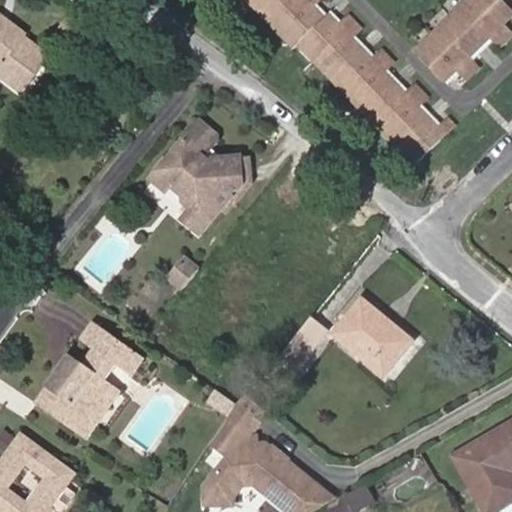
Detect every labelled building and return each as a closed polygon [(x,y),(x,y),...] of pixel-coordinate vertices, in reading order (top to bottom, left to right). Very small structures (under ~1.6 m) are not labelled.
[(0,2),(1,0),(0,0),(0,67),(2,69),(0,71),(0,77),(23,95),(50,60),(24,40),(26,38),(9,25),(7,27),(0,22),(2,20),(0,18),(0,2)] [(297,45),(253,0),(244,0),(292,49),(296,46),(297,45)] [(300,41),(418,162),(453,126),(448,120),(440,128),(419,107),(427,100),(414,86),(406,93),(386,73),(394,65),(380,52),(373,59),(353,39),(360,31),(347,18),(339,25),(328,15),(325,18),(315,7),(318,4),(322,0),(253,0),(297,45),(300,41)] [(474,9),(483,0),(466,0),(415,51),(419,56),(470,6),(474,9)] [(470,6),(419,56),(446,83),(457,72),(466,80),(479,67),(471,58),(491,38),(499,47),(511,34),(511,32),(505,26),(511,18),(511,10),(501,0),(483,0),(474,9),(470,6)] [(67,19),(53,39),(74,55),(89,35),(67,19)] [(297,45),(296,46),(413,166),(418,162),(300,41),(297,45)] [(229,201),(237,201),(253,182),(248,155),(217,158),(212,154),(211,150),(217,142),(216,135),(201,122),(168,159),(165,157),(154,168),(156,179),(169,190),(173,184),(188,196),(189,202),(196,208),(187,219),(203,232),(223,208),(229,201)] [(229,201),(223,208),(227,212),(237,201),(229,201)] [(187,256),(171,275),(184,286),(200,267),(187,256)] [(414,343),(363,301),(335,336),(386,378),(414,343)] [(327,332),(313,319),(311,318),(277,362),(293,375),(327,332)] [(85,413),(100,424),(124,390),(109,379),(119,365),(132,347),(97,321),(84,339),(97,349),(87,363),(73,355),(39,403),(74,428),(85,413)] [(132,347),(119,365),(134,375),(146,357),(132,347)] [(237,410),(215,394),(206,408),(226,423),(237,410)] [(212,442),(230,456),(207,485),(208,494),(234,497),(245,483),(257,482),(293,511),(301,511),(321,488),(322,486),(310,476),(310,473),(305,469),(301,469),(288,458),(284,458),(277,453),(276,449),(269,443),(263,443),(263,438),(244,440),(264,414),(245,399),(237,410),(226,423),(212,442)] [(85,413),(74,428),(90,439),(100,424),(85,413)] [(486,479),(503,507),(511,501),(511,423),(454,458),(471,487),(486,479)] [(0,511),(49,511),(55,504),(73,479),(20,441),(0,467),(0,511)] [(276,449),(277,453),(284,458),(288,458),(289,456),(277,447),(276,449)] [(486,479),(471,487),(485,511),(494,511),(503,507),(486,479)] [(328,508),(330,511),(357,511),(376,502),(368,487),(328,508)] [(316,511),(336,500),(321,488),(301,511),(316,511)] [(234,497),(208,494),(207,502),(233,505),(234,497)]
